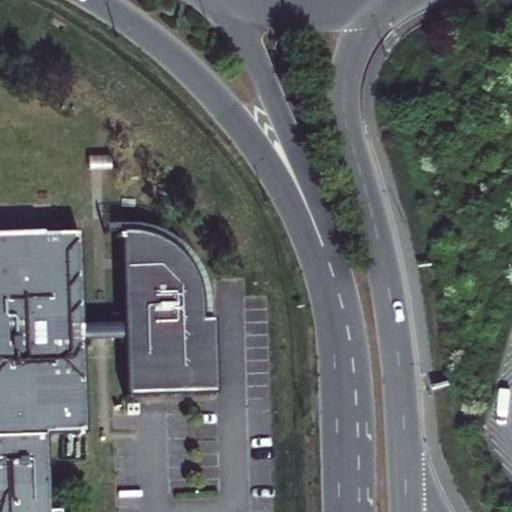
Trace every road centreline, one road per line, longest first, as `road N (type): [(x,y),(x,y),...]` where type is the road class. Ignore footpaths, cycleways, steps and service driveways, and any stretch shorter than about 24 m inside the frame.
road 1 (primary): [(402,433),(389,302),(344,103),(354,54),(387,3)]
road 2 (primary): [(100,0),(184,64),(264,156),(307,238),(343,350)]
road 3 (primary): [(208,0),(263,79),(311,186),(338,273),(343,350)]
road 4 (primary): [(232,0),(311,14),(387,3)]
